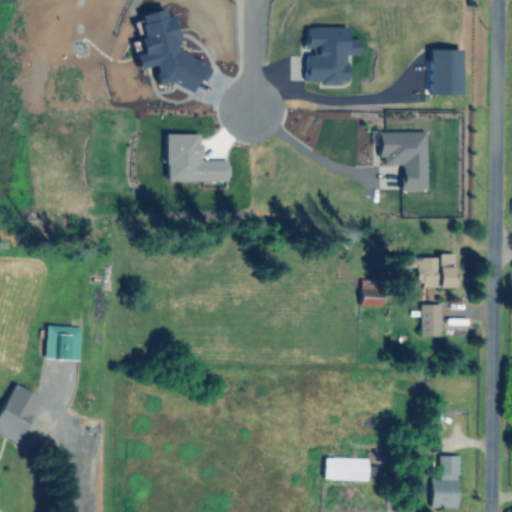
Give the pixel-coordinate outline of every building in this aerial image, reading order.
[(345,25),(302,26),(302,48),(304,47),(305,80),(316,80),(316,83),(345,83),(345,54),(358,54),(357,38),(345,38),(345,25)] [(458,94),(459,48),(426,48),(426,93),(458,94)] [(424,189),(423,131),(375,132),(376,157),(381,156),(381,164),(388,164),(388,173),(396,173),(397,189),(424,189)] [(197,132),(162,132),(162,180),(225,180),(225,159),(197,159),(197,132)] [(451,286),(451,252),(435,252),(435,257),(405,256),(404,266),(413,267),(413,285),(451,286)] [(437,336),(438,304),(418,303),(417,335),(437,336)] [(42,358),(76,359),(77,326),(43,325),(42,358)] [(29,413),(0,400),(0,399),(0,433),(16,441),(29,413)] [(455,454),(435,454),(435,477),(427,477),(427,507),(455,507),(455,454)] [(365,457),(321,457),(320,478),(364,479),(365,457)]
